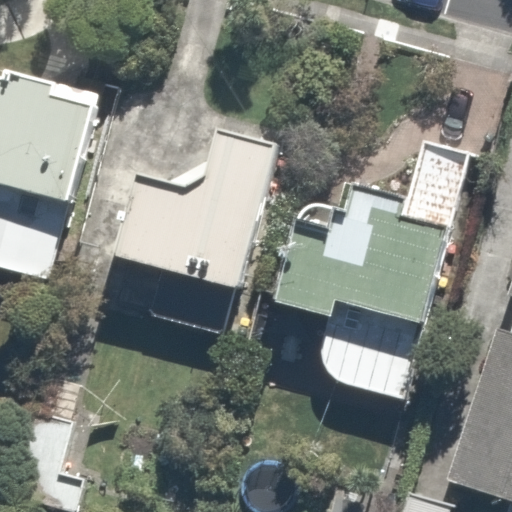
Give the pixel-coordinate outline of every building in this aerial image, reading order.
[(91,102),(0,79),(0,273),(45,284),(91,102)] [(119,262),(157,271),(147,313),(214,328),(223,286),(234,288),(265,152),(215,141),(203,192),(138,177),(119,262)] [(341,234),(313,227),(292,311),(345,324),(331,377),(425,401),(487,157),(430,143),(415,203),(372,192),(365,220),(346,215),(341,234)] [(511,333),(505,331),(461,489),(511,503),(511,333)] [(57,417),(35,411),(13,498),(69,511),(80,511),(89,480),(64,474),(77,422),(57,417)]
